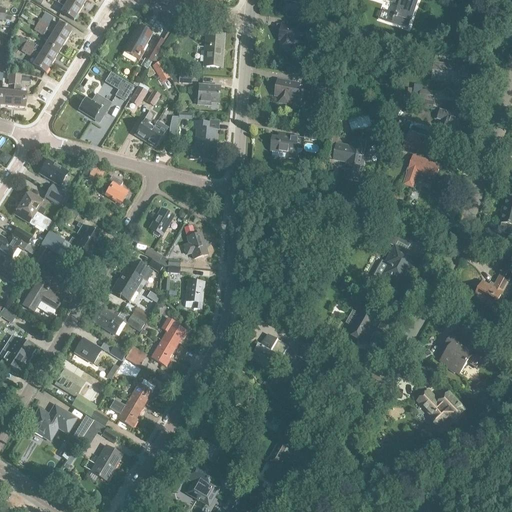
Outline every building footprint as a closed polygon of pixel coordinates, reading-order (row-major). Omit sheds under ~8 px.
[(63,0),(59,0),(58,3),(64,8),(61,12),(61,13),(73,21),(80,10),(63,0)] [(63,0),(80,10),(86,0),(63,0)] [(283,0),(283,2),(304,5),(304,8),(311,9),(312,0),(283,0)] [(371,12),(378,15),(384,4),(377,0),(371,12)] [(384,0),(385,1),(400,6),(397,15),(395,15),(394,18),(396,18),(393,25),(408,30),(410,22),(411,22),(411,20),(417,2),(417,0),(384,0)] [(470,6),(462,0),(454,0),(448,8),(459,18),(470,6)] [(41,20),(38,25),(38,26),(46,31),(49,26),(41,20)] [(332,25),(315,23),(313,36),(331,38),(332,25)] [(59,24),(52,34),(65,42),(71,32),(59,24)] [(307,29),(281,26),(277,25),(277,30),(281,30),(279,41),(281,41),(280,49),(292,50),(293,43),(305,44),(307,29)] [(38,26),(36,28),(34,31),(43,36),(46,31),(38,26)] [(138,27),(123,53),(137,60),(152,35),(138,27)] [(46,31),(43,36),(49,40),(46,45),(58,53),(65,42),(52,34),(46,31)] [(206,34),(204,67),(221,68),(224,35),(206,34)] [(158,38),(145,59),(152,63),(157,55),(164,42),(158,38)] [(28,42),(25,47),(33,52),(36,47),(28,41),(28,42)] [(36,47),(33,52),(39,55),(52,63),(58,53),(46,45),(42,50),(36,47)] [(33,52),(25,47),(22,52),(30,57),(33,52)] [(33,52),(30,57),(36,61),(33,66),(46,74),(52,63),(39,55),(33,52)] [(121,59),(118,64),(126,68),(129,64),(121,59)] [(154,67),(153,67),(158,75),(165,71),(160,63),(154,67)] [(469,69),(434,64),(432,80),(459,84),(460,77),(468,78),(469,69)] [(306,65),(304,73),(315,75),(316,67),(306,65)] [(150,68),(146,75),(148,79),(149,78),(150,79),(155,75),(153,71),(153,72),(150,68)] [(15,75),(9,75),(7,75),(7,83),(8,83),(8,85),(14,86),(15,75)] [(180,76),(179,84),(192,85),(193,77),(180,76)] [(132,79),(129,83),(137,88),(140,84),(138,83),(136,81),(135,80),(132,79)] [(278,80),(275,97),(279,98),(278,104),(289,106),(291,100),(298,102),(301,85),(278,80)] [(320,82),(309,80),(308,88),(319,90),(320,82)] [(118,92),(115,97),(125,102),(127,100),(134,88),(124,82),(118,92)] [(415,85),(413,98),(412,98),(419,99),(421,90),(422,87),(415,85)] [(14,86),(13,93),(12,108),(25,109),(26,94),(19,93),(20,86),(14,86)] [(198,102),(198,107),(212,108),(212,103),(219,104),(220,88),(199,86),(198,102)] [(139,87),(131,99),(141,105),(148,93),(139,87)] [(421,90),(419,99),(418,107),(418,108),(433,111),(436,93),(421,90)] [(13,93),(1,92),(0,104),(0,106),(12,108),(13,93)] [(161,96),(154,92),(146,103),(153,107),(161,96)] [(86,99),(79,111),(98,123),(100,124),(112,105),(97,96),(92,103),(86,99)] [(407,96),(407,97),(406,103),(405,104),(409,105),(418,107),(419,99),(412,98),(413,98),(407,96)] [(440,110),(437,120),(447,123),(442,137),(458,141),(465,118),(440,110)] [(150,112),(135,136),(145,142),(155,127),(151,124),(156,116),(150,112)] [(343,124),(348,137),(369,128),(364,115),(343,124)] [(157,123),(155,127),(145,142),(156,149),(168,129),(157,123)] [(194,123),(193,131),(197,131),(195,160),(215,161),(217,131),(210,130),(210,124),(194,123)] [(317,138),(329,140),(330,133),(318,131),(318,129),(306,127),(304,139),(304,140),(305,140),(317,141),(317,138)] [(403,148),(418,153),(423,136),(409,132),(403,148)] [(273,138),(271,152),(288,154),(287,159),(296,160),(297,155),(298,155),(300,154),(302,153),(303,151),(305,140),(304,140),(304,139),(299,138),(279,135),(279,139),(273,138)] [(394,145),(396,139),(388,137),(386,143),(394,145)] [(369,142),(352,139),(351,148),(337,145),(334,160),(348,163),(345,180),(360,183),(364,159),(366,159),(369,142)] [(407,174),(403,185),(413,189),(419,174),(436,180),(441,165),(413,155),(409,168),(408,168),(406,173),(407,174)] [(60,187),(68,173),(48,160),(39,175),(60,187)] [(90,175),(89,176),(89,177),(88,178),(89,179),(100,183),(105,171),(93,167),(90,175)] [(108,182),(102,193),(105,196),(105,197),(121,207),(130,193),(121,188),(123,183),(116,179),(112,184),(109,182),(108,182)] [(52,186),(48,192),(68,204),(72,197),(52,186)] [(48,192),(48,193),(44,199),(64,210),(68,204),(48,192)] [(25,198),(21,204),(36,213),(41,216),(44,212),(39,209),(43,202),(28,193),(27,194),(26,194),(24,198),(25,198)] [(511,199),(506,198),(500,223),(510,225),(508,233),(510,233),(509,234),(510,234),(511,234),(511,199)] [(76,220),(82,210),(69,202),(63,212),(76,220)] [(17,209),(14,213),(15,214),(15,215),(35,228),(36,226),(44,231),(47,227),(51,229),(55,224),(50,222),(47,220),(41,216),(36,213),(21,204),(18,210),(17,209)] [(161,210),(150,230),(154,232),(152,235),(158,239),(160,236),(162,237),(173,217),(161,210)] [(80,230),(77,235),(81,238),(96,247),(103,237),(87,228),(83,225),(80,230)] [(17,229),(13,236),(27,245),(32,238),(17,229)] [(394,247),(400,236),(390,231),(384,241),(394,247)] [(50,232),(41,246),(57,256),(65,242),(50,232)] [(188,244),(183,246),(186,257),(192,255),(193,261),(209,256),(202,234),(195,236),(194,235),(187,237),(188,238),(186,239),(188,244)] [(1,237),(0,238),(0,254),(4,257),(6,257),(10,259),(18,247),(24,251),(27,245),(13,236),(12,235),(8,242),(1,237)] [(72,239),(69,245),(90,258),(96,247),(81,238),(78,243),(72,239)] [(46,250),(41,247),(32,260),(37,264),(46,250)] [(416,259),(406,253),(395,247),(386,263),(382,261),(373,277),(389,286),(393,280),(402,285),(416,259)] [(152,260),(158,264),(162,257),(149,249),(144,256),(152,260)] [(64,266),(51,258),(43,271),(56,279),(64,266)] [(502,273),(496,285),(492,283),(490,287),(483,283),(475,298),(495,308),(496,306),(499,308),(505,296),(502,294),(511,274),(511,260),(506,258),(499,271),(502,273)] [(132,259),(121,276),(139,286),(142,280),(145,275),(150,278),(153,273),(149,270),(149,269),(132,259)] [(158,264),(152,260),(148,267),(159,274),(163,267),(158,264)] [(168,267),(167,273),(167,274),(180,275),(180,268),(168,267)] [(13,285),(17,277),(4,269),(0,275),(0,277),(12,285),(13,285)] [(37,283),(23,306),(34,313),(38,307),(52,315),(55,311),(56,312),(64,298),(48,289),(52,283),(32,271),(28,277),(37,283)] [(139,286),(121,276),(112,292),(129,303),(139,286)] [(187,281),(185,303),(193,304),(192,310),(202,311),(205,284),(187,281)] [(326,320),(335,323),(340,310),(330,307),(326,320)] [(133,314),(132,316),(145,324),(150,316),(137,308),(136,309),(133,314)] [(17,317),(4,309),(0,316),(0,317),(12,325),(17,317)] [(101,309),(93,323),(114,336),(114,335),(122,322),(101,309)] [(377,318),(362,310),(348,335),(358,341),(359,339),(369,344),(376,330),(372,328),(377,318)] [(126,325),(140,333),(145,324),(132,316),(131,317),(126,325)] [(168,319),(161,330),(166,333),(167,333),(162,342),(177,350),(187,333),(174,325),(175,323),(168,319)] [(316,331),(313,337),(322,342),(325,336),(316,331)] [(480,369),(490,353),(480,346),(473,356),(465,351),(468,346),(454,335),(444,348),(449,352),(447,355),(446,354),(445,354),(441,359),(442,360),(443,360),(442,362),(449,367),(448,368),(449,369),(455,373),(456,373),(457,372),(461,375),(469,362),(480,369)] [(12,336),(5,348),(26,362),(27,361),(28,362),(32,357),(31,356),(34,350),(12,336)] [(289,348),(269,336),(262,348),(259,346),(252,358),(271,370),(278,357),(282,360),(289,348)] [(93,365),(101,351),(82,340),(74,353),(93,365)] [(177,350),(162,342),(151,359),(166,368),(177,350)] [(305,362),(312,350),(302,344),(295,356),(305,362)] [(350,351),(360,354),(362,348),(351,345),(350,351)] [(114,347),(109,355),(122,363),(122,362),(123,363),(128,356),(114,347)] [(0,373),(1,374),(6,366),(19,374),(26,362),(5,348),(0,355),(0,373)] [(147,356),(134,348),(126,360),(139,368),(147,356)] [(136,378),(141,370),(125,361),(117,373),(136,378)] [(119,368),(114,365),(107,379),(111,381),(119,368)] [(75,397),(84,383),(65,371),(61,378),(59,377),(58,379),(55,385),(75,397)] [(511,383),(505,373),(498,378),(504,389),(511,383)] [(138,385),(128,402),(143,411),(153,393),(152,392),(154,388),(153,386),(146,382),(143,382),(140,386),(138,385)] [(108,387),(103,384),(99,391),(105,394),(108,387)] [(429,392),(418,402),(433,417),(431,418),(430,417),(429,418),(439,429),(449,419),(454,423),(466,412),(449,394),(440,403),(429,392)] [(87,401),(81,412),(90,419),(96,410),(97,407),(87,401)] [(115,401),(112,406),(115,408),(113,412),(117,414),(120,416),(118,420),(123,422),(133,428),(143,411),(128,402),(125,407),(122,405),(115,401)] [(49,416),(39,410),(27,430),(50,444),(58,431),(68,436),(78,419),(55,406),(49,416)] [(106,430),(94,421),(90,428),(102,436),(106,430)] [(82,422),(72,439),(76,441),(79,443),(79,442),(90,427),(82,422)] [(272,424),(267,427),(264,422),(258,426),(264,436),(275,429),(272,424)] [(107,429),(106,430),(102,436),(114,444),(119,437),(107,429)] [(484,429),(479,434),(483,440),(485,438),(489,436),(484,429)] [(470,435),(463,439),(469,449),(476,445),(470,435)] [(273,466),(267,477),(273,480),(272,482),(283,488),(284,486),(286,487),(289,481),(288,480),(289,478),(286,477),(295,461),(289,457),(294,449),(282,442),(277,451),(276,450),(271,458),(273,459),(270,464),(273,466)] [(95,465),(91,473),(93,474),(107,482),(122,456),(106,447),(99,459),(95,465)] [(195,465),(186,479),(193,483),(190,488),(195,491),(191,496),(196,499),(196,500),(199,501),(206,505),(212,494),(215,496),(218,490),(213,487),(218,479),(223,482),(237,459),(223,451),(210,472),(207,470),(206,472),(195,465)] [(234,493),(226,506),(236,511),(243,499),(234,493)] [(211,507),(218,501),(214,497),(207,503),(211,507)]
